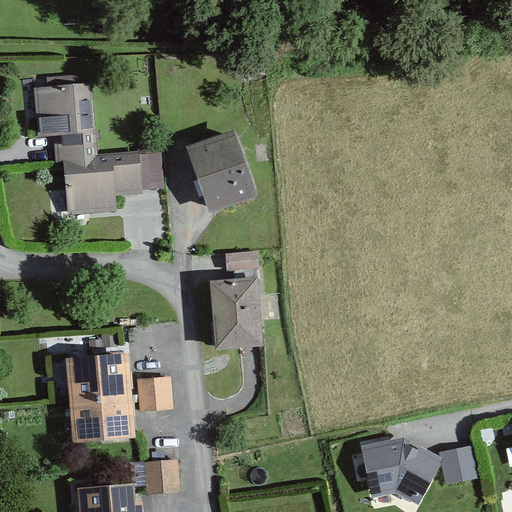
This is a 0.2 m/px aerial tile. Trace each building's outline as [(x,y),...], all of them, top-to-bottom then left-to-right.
[(94,90),(35,95),(39,142),(62,140),(70,223),(120,218),(118,205),(144,202),(140,159),(100,162),(94,90)] [(236,138),(188,154),(209,220),(258,205),(236,138)] [(229,254),(230,271),(264,267),(261,252),(229,254)] [(261,287),(212,289),(215,356),(264,354),(261,287)] [(129,364),(66,371),(75,449),(138,442),(129,364)] [(140,377),(142,410),(175,409),(172,378),(140,377)] [(368,444),(376,491),(402,489),(423,501),(448,458),(407,437),(368,444)] [(144,462),(146,492),(181,491),(178,462),(144,462)] [(142,511),(141,493),(81,498),(81,511),(142,511)]
